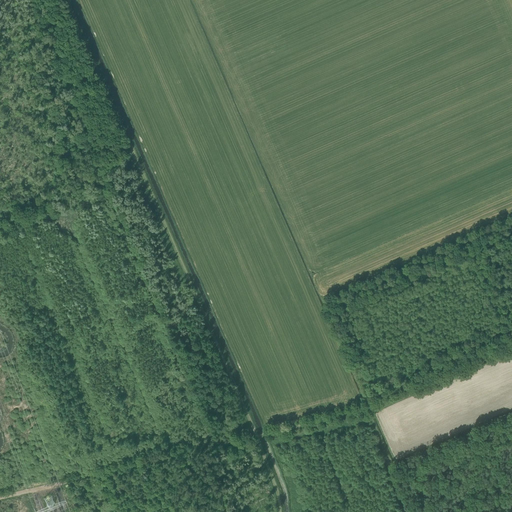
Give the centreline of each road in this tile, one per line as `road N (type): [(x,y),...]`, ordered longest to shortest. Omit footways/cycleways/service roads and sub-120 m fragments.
road 1 (track): [(67,0),(257,435)]
road 2 (track): [(257,435),(368,410),(511,349)]
road 3 (track): [(0,495),(257,435)]
